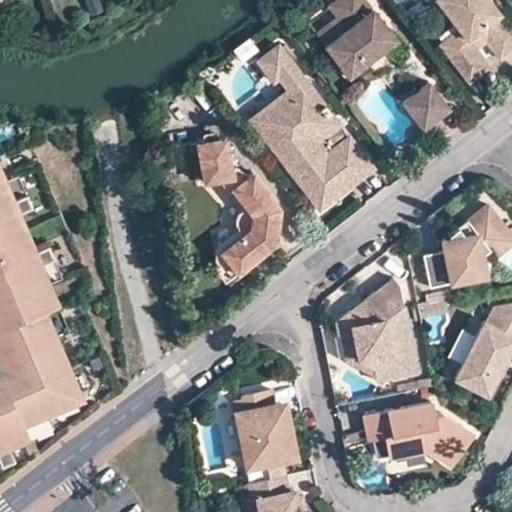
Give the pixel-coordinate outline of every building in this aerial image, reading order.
[(377,14),(366,0),(326,0),(326,1),(344,24),(322,41),(346,72),(394,35),(381,18),(377,21),(373,17),(377,14)] [(464,5),(460,0),(440,0),(452,14),(464,5)] [(511,46),(511,25),(492,0),(460,0),(464,5),(452,14),(460,25),(464,30),(444,46),(470,79),(490,63),(474,42),(484,34),(500,55),(511,46)] [(464,30),(460,25),(439,40),(444,46),(464,30)] [(338,121),(276,40),(256,56),(272,77),(277,73),(287,86),(299,100),(260,130),(319,205),(319,206),(372,165),(348,132),(335,142),(325,131),(338,121)] [(449,106),(428,78),(401,99),(422,126),(449,106)] [(299,100),(287,86),(249,115),(260,130),(299,100)] [(348,132),(338,121),(325,131),(335,142),(348,132)] [(278,203),(251,168),(247,172),(245,170),(243,167),(241,166),(239,164),(236,163),(234,163),(230,162),(219,131),(217,132),(189,142),(203,180),(217,175),(240,205),(236,210),(235,215),(237,222),(240,228),(218,244),(237,270),(277,239),(275,236),(273,231),(272,227),(271,221),(272,215),(274,210),(275,206),(278,203)] [(25,188),(17,169),(10,172),(1,176),(9,195),(25,188)] [(33,246),(17,208),(31,202),(25,188),(9,195),(1,176),(0,173),(0,460),(13,455),(7,441),(27,433),(21,418),(46,408),(80,394),(68,365),(61,349),(54,333),(44,306),(52,303),(45,288),(47,280),(46,279),(44,273),(38,259),(53,253),(47,240),(33,246)] [(511,234),(507,228),(487,203),(441,239),(443,248),(423,252),(430,285),(472,276),(469,259),(484,256),(483,251),(488,248),(495,256),(511,242),(511,234)] [(237,270),(218,244),(214,247),(218,268),(226,279),(237,270)] [(61,272),(53,253),(38,259),(44,273),(46,279),(61,272)] [(487,273),(484,256),(469,259),(472,276),(487,273)] [(416,371),(404,312),(398,282),(393,276),(363,299),(365,306),(357,312),(354,309),(349,310),(336,321),(338,334),(348,332),(353,355),(372,366),(374,375),(375,380),(416,371)] [(511,342),(511,298),(493,302),(486,318),(484,317),(454,374),(487,391),(498,371),(507,352),(511,342)] [(365,306),(363,299),(349,310),(354,309),(357,312),(365,306)] [(68,327),(57,301),(52,303),(44,306),(54,333),(68,327)] [(353,355),(348,332),(338,334),(343,357),(374,375),(372,366),(353,355)] [(502,373),(511,355),(507,352),(498,371),(502,373)] [(285,409),(279,406),(272,407),(268,412),(268,414),(261,416),(259,403),(271,401),(267,385),(241,390),(242,394),(232,396),(235,407),(233,408),(244,463),(246,463),(248,477),(282,471),(279,456),(293,453),(288,425),(281,426),(280,422),(282,421),(286,416),(285,409)] [(432,398),(364,412),(368,435),(385,432),(389,453),(426,446),(449,463),(466,440),(463,424),(443,409),(435,411),(432,398)] [(272,407),(271,401),(259,403),(261,416),(268,414),(268,412),(272,407)] [(46,408),(21,418),(27,433),(52,422),(46,408)] [(296,511),(295,504),(293,492),(291,485),(286,487),(282,471),(248,477),(244,478),(247,494),(242,495),(245,511),(252,511),(256,511),(255,511),(296,511)] [(293,492),(295,504),(301,503),(299,491),(293,492)]
